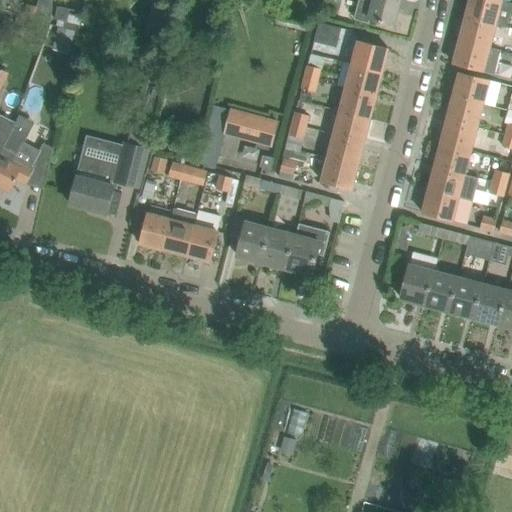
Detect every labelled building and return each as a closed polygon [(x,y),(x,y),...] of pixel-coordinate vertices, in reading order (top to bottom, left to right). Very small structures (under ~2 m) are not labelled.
[(23,15),(50,24),(52,18),(53,0),(39,0),(37,6),(27,3),(23,15)] [(358,0),(354,18),(369,22),(370,18),(394,24),(400,0),(358,0)] [(499,0),(470,0),(466,17),(496,24),(507,27),(511,7),(511,3),(502,0),(499,0)] [(58,6),(55,19),(58,20),(56,25),(59,26),(77,31),(78,29),(79,24),(68,21),(70,13),(71,8),(58,6)] [(466,17),(460,40),(489,47),(490,47),(496,24),(466,17)] [(314,42),(327,45),(337,47),(342,28),(319,22),(314,42)] [(59,26),(53,49),(71,54),(77,31),(59,26)] [(359,40),(353,64),(382,72),(389,47),(359,40)] [(501,50),(490,47),(489,47),(460,40),(454,64),(483,71),(495,74),(501,50)] [(308,65),(305,76),(320,80),(326,57),(311,53),(308,65)] [(353,64),(347,87),(376,95),(382,72),(353,64)] [(460,71),(454,96),(483,103),(489,79),(460,71)] [(317,92),(320,80),(305,76),(302,88),(317,92)] [(347,87),(341,110),(341,111),(370,118),(376,95),(347,87)] [(454,96),(448,119),(477,127),(483,103),(454,96)] [(335,134),(364,142),(370,118),(341,111),(341,110),(328,107),(322,131),(335,134)] [(231,108),(224,134),(273,147),(280,121),(231,108)] [(296,111),(293,123),(307,127),(310,115),(296,111)] [(0,153),(14,127),(16,122),(0,113),(0,153)] [(448,119),(442,142),(471,150),(477,127),(448,119)] [(307,127),(293,123),(290,135),(304,139),(307,127)] [(29,135),(14,127),(0,153),(0,185),(10,191),(16,179),(26,184),(33,169),(47,175),(53,147),(44,143),(41,150),(25,142),(29,135)] [(160,127),(154,137),(164,143),(170,133),(160,127)] [(335,134),(329,158),(358,165),(364,142),(335,134)] [(511,147),(511,136),(506,134),(503,146),(511,147)] [(83,156),(70,203),(107,213),(115,181),(139,187),(149,149),(124,142),(118,165),(83,156)] [(471,150),(442,142),(435,166),(465,174),(471,150)] [(174,157),(185,160),(198,163),(201,151),(175,143),(172,155),(175,156),(174,157)] [(307,152),(287,147),(280,171),(294,174),(297,165),(303,166),(307,152)] [(154,155),(151,167),(165,171),(168,160),(154,155)] [(263,155),(260,167),(271,169),(274,158),(263,155)] [(169,176),(181,179),(185,160),(174,157),(173,161),(169,176)] [(329,158),(322,182),(352,189),(358,165),(329,158)] [(185,160),(181,179),(193,182),(196,168),(208,171),(209,166),(198,163),(185,160)] [(233,178),(235,172),(209,166),(208,171),(220,174),(216,188),(229,191),(233,178)] [(474,201),(479,178),(465,174),(435,166),(429,189),(459,197),(474,201)] [(510,173),(496,169),(493,181),(508,185),(510,173)] [(251,186),(280,194),(283,185),(262,179),(263,177),(247,173),(243,187),(250,189),(251,186)] [(146,177),(141,194),(153,198),(158,180),(146,177)] [(508,185),(493,181),(490,193),(492,193),(505,196),(508,185)] [(303,190),(283,185),(280,194),(281,194),(279,202),(292,205),(294,197),(301,199),(303,190)] [(452,221),(459,197),(429,189),(423,213),(452,221)] [(332,198),(307,191),(303,206),(310,207),(311,202),(330,206),(332,198)] [(511,208),(507,207),(500,231),(511,234),(511,208)] [(171,219),(164,249),(187,255),(195,225),(194,225),(197,214),(175,208),(172,220),(171,219)] [(140,243),(164,249),(171,219),(147,213),(140,243)] [(497,219),(484,216),(481,227),(494,231),(497,219)] [(237,255),(262,262),(272,226),(247,220),(237,255)] [(296,233),(287,268),(312,275),(317,254),(323,255),(330,231),(300,223),(297,233),(296,233)] [(419,231),(444,238),(446,229),(421,223),(419,231)] [(195,225),(187,255),(211,261),(219,232),(195,225)] [(272,226),(262,262),(287,268),(296,233),(272,226)] [(446,229),(444,238),(468,244),(470,236),(446,229)] [(466,253),(490,260),(495,242),(470,236),(468,244),(466,253)] [(511,246),(495,242),(490,260),(507,264),(509,255),(511,255),(511,246)] [(401,298),(426,304),(435,271),(410,265),(401,298)] [(435,271),(426,304),(450,311),(459,278),(435,271)] [(459,278),(450,311),(475,317),(484,284),(459,278)] [(484,284),(475,317),(499,324),(508,290),(484,284)] [(511,291),(508,290),(499,324),(511,327),(511,291)] [(293,407),(290,428),(304,430),(308,409),(293,407)]
